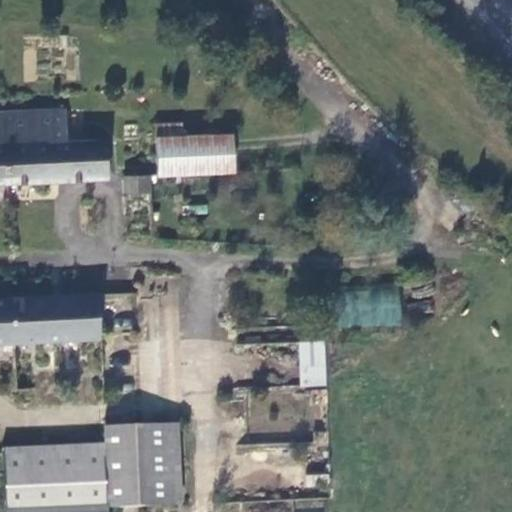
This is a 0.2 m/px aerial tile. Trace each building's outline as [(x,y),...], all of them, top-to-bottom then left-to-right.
[(0,178),(106,174),(105,137),(64,138),(62,104),(0,106),(0,178)] [(159,121),(159,134),(185,133),(184,120),(159,121)] [(159,134),(161,171),(236,168),(235,131),(185,133),(159,134)] [(123,175),(124,192),(149,191),(148,174),(123,175)] [(400,290),(336,288),(335,325),(398,327),(400,290)] [(95,291),(0,296),(0,340),(98,334),(95,291)] [(323,340),(296,342),(300,388),(327,385),(323,340)] [(176,422),(105,426),(105,436),(0,441),(0,509),(6,509),(6,511),(107,511),(107,506),(181,502),(176,422)]
